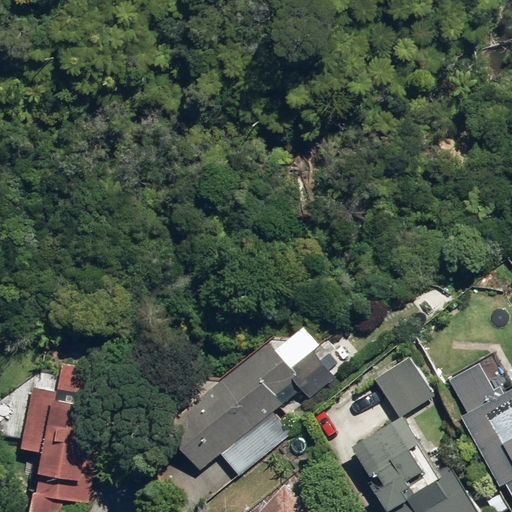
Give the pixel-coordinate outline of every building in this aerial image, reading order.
[(315,380),(282,340),(178,423),(212,464),(315,380)] [(442,393),(420,355),(386,374),(408,413),(442,393)] [(489,358),(456,376),(511,477),(511,391),(508,393),(489,358)] [(35,511),(72,511),(67,509),(69,495),(97,500),(121,370),(72,361),(68,388),(41,383),(29,446),(47,449),(35,511)] [(362,445),(399,511),(483,511),(426,410),(362,445)] [(331,511),(294,475),(257,511),(331,511)]
